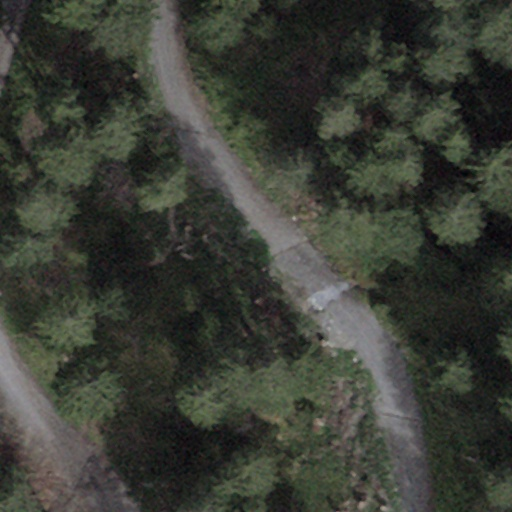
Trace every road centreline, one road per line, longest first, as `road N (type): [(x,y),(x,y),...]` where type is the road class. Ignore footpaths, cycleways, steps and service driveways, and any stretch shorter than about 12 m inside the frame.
road 1 (track): [(155,0),(141,75),(349,356),(394,511)]
road 2 (track): [(114,511),(0,291),(0,63),(10,0)]
